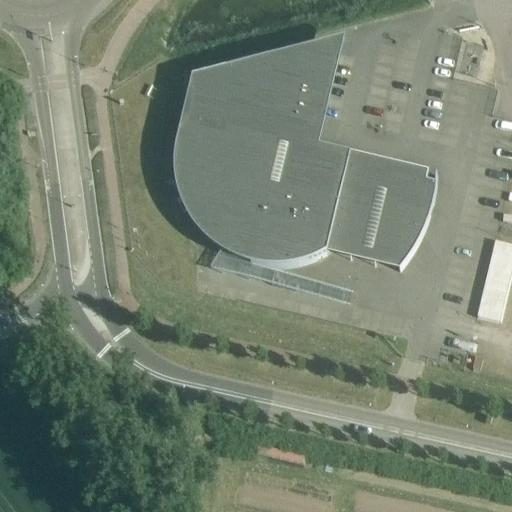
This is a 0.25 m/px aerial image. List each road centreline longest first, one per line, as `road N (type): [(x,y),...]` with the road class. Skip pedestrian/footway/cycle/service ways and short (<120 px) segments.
road 1 (secondary): [(82,305),(142,368),(511,456)]
road 2 (secondary): [(82,305),(98,264),(68,12)]
road 3 (secondary): [(29,17),(68,281),(82,305)]
